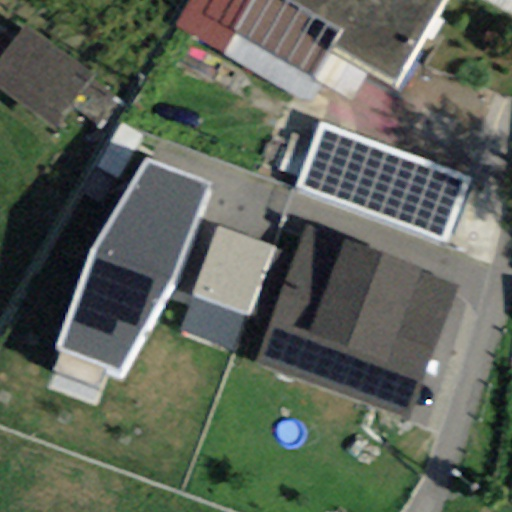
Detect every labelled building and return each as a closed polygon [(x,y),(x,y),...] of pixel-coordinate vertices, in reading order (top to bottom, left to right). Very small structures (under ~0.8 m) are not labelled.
[(188,0),(174,25),(220,53),(231,33),(314,79),(331,51),(367,73),(395,88),(446,0),(188,0)] [(91,74),(23,26),(0,58),(0,89),(53,127),(91,74)] [(322,84),(314,79),(231,33),(220,53),(311,104),(322,84)] [(367,73),(331,51),(314,79),(322,84),(350,101),(367,73)] [(470,178),(319,123),(295,188),(446,243),(470,178)] [(208,183),(147,160),(90,257),(57,348),(119,376),(174,284),(208,183)] [(460,284),(304,225),(252,363),(408,421),(460,284)] [(246,317),(272,247),(216,227),(191,297),(246,317)] [(246,317),(191,297),(178,332),(233,352),(246,317)]
